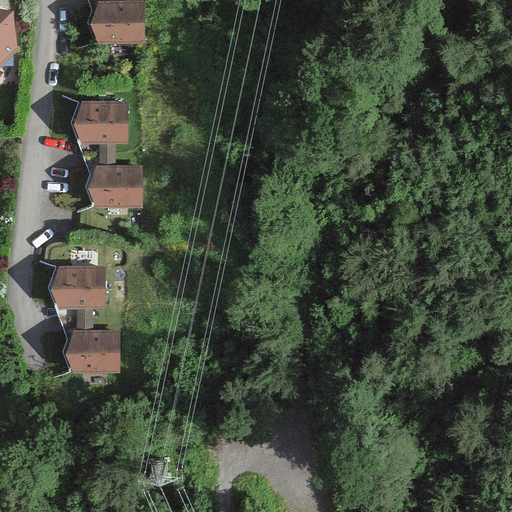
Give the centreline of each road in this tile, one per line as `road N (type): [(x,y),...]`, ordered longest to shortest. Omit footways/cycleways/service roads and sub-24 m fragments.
road 1 (track): [(452,0),(328,246),(287,426),(225,472),(227,511)]
road 2 (residential): [(49,0),(19,293),(38,367)]
